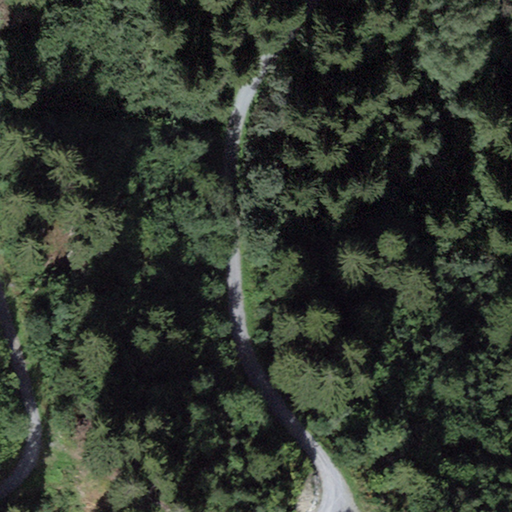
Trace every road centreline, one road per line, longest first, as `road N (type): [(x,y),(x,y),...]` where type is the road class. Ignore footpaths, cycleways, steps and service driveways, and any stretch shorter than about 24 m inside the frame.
road 1 (track): [(302,0),(252,81),(228,141),(229,214),(251,364),(275,411),(342,498),(340,511)]
road 2 (track): [(0,487),(25,467),(30,422),(0,306)]
